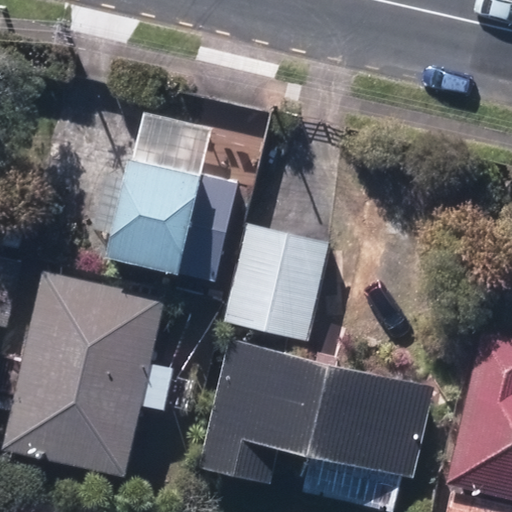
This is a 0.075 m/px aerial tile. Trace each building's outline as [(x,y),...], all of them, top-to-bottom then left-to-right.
[(105,260),(216,287),(240,188),(200,179),(212,133),(146,118),(135,164),(128,163),(124,182),(108,177),(94,236),(110,239),(105,260)] [(0,250),(20,255),(25,232),(0,225),(0,250)] [(225,326),(309,346),(333,247),(248,227),(225,326)] [(6,455),(125,482),(142,411),(166,416),(176,372),(152,367),(166,305),(45,278),(6,455)] [(446,488),(511,503),(511,343),(482,336),(446,488)] [(355,489),(398,499),(402,481),(417,484),(438,392),(229,343),(198,473),(270,490),(279,454),(359,473),(355,489)] [(142,511),(159,511),(167,483),(152,478),(142,511)] [(445,511),(511,511),(511,509),(448,496),(445,511)]
